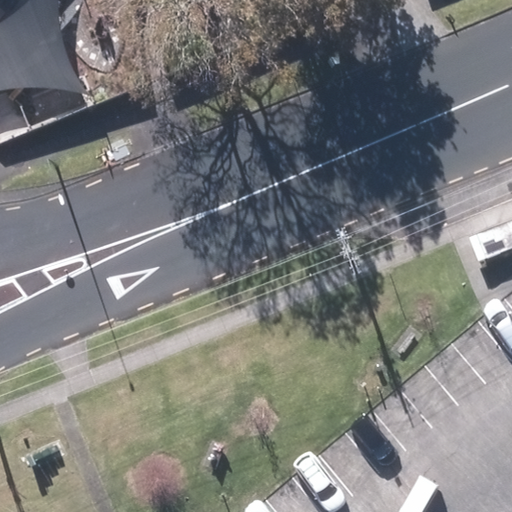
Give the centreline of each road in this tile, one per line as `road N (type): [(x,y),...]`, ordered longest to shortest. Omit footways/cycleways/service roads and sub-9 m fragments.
road 1 (secondary): [(173,227),(511,81)]
road 2 (secondary): [(173,227),(0,334)]
road 3 (secondary): [(0,256),(173,227)]
